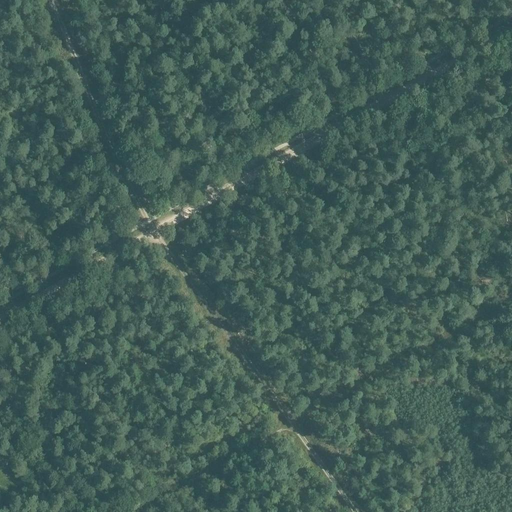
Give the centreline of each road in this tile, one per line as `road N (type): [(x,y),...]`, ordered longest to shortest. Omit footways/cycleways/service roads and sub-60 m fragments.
road 1 (track): [(152,230),(511,29)]
road 2 (track): [(511,300),(291,422)]
road 3 (track): [(152,230),(51,0)]
road 4 (track): [(291,422),(152,230)]
road 5 (track): [(291,422),(137,511)]
road 6 (track): [(0,317),(152,230)]
